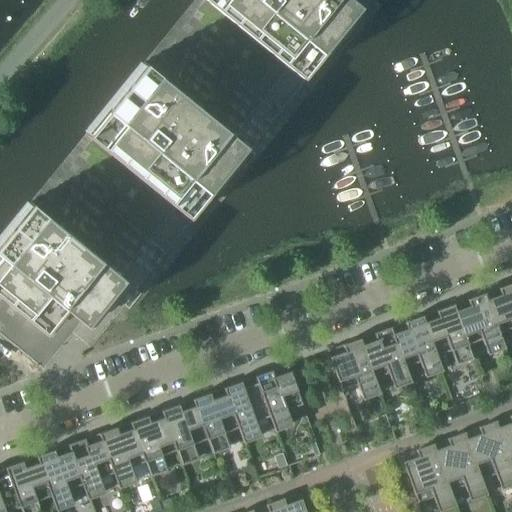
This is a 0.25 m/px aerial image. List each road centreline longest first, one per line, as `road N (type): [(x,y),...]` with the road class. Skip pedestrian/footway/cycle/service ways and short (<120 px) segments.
road 1 (residential): [(359,0),(59,368),(68,413)]
road 2 (residential): [(68,413),(511,254)]
road 3 (residential): [(205,511),(511,399)]
